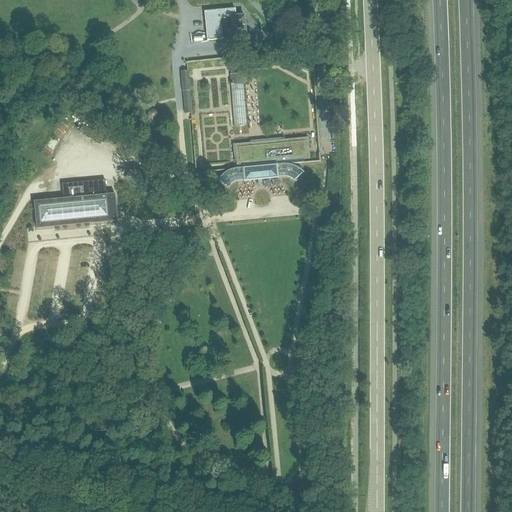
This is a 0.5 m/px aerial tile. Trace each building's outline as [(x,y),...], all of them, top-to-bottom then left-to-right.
[(234,9),(205,12),(207,41),(223,40),(221,19),(231,18),(233,38),(246,36),(244,16),(235,17),(234,9)] [(192,114),(188,71),(180,71),(184,114),(192,114)] [(247,128),(243,74),(231,75),(235,129),(247,128)] [(251,92),(258,91),(256,83),(249,84),(251,92)] [(157,118),(157,112),(153,109),(148,112),(148,118),(153,120),(157,118)] [(66,136),(70,128),(62,125),(58,133),(66,136)] [(295,167),(290,165),(287,164),(304,162),(303,160),(310,159),(308,137),(285,139),(285,138),(284,138),(284,140),(250,143),(250,141),(250,143),(235,144),(235,145),(233,145),(235,145),(236,161),(234,162),(236,162),(236,166),(242,166),(242,168),(236,168),(232,169),(229,170),(226,172),(223,174),(220,177),(217,181),(228,187),(230,185),(232,183),(235,182),(238,181),(241,180),(244,181),(244,182),(278,179),(278,177),(280,177),(283,177),(286,177),(289,178),(292,179),(294,181),(303,173),(299,169),(295,167)] [(125,177),(124,177),(125,178),(149,195),(158,182),(151,177),(135,166),(133,165),(132,166),(125,177)] [(280,180),(284,193),(290,191),(286,178),(280,180)] [(36,224),(37,229),(55,228),(54,223),(89,220),(89,224),(107,223),(107,222),(112,222),(112,221),(110,209),(116,209),(115,194),(106,195),(105,180),(62,184),(63,199),(34,202),(36,224)] [(242,187),(242,200),(253,200),(253,187),(242,187)]
